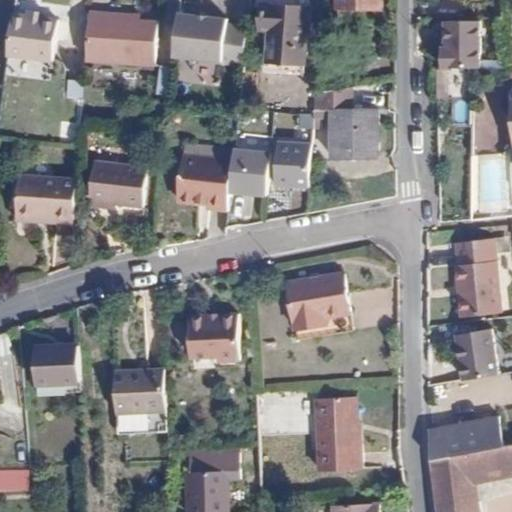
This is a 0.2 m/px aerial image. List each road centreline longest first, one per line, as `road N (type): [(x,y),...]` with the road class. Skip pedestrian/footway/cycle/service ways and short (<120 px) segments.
road 1 (residential): [(0,320),(94,288),(406,218)]
road 2 (residential): [(428,511),(406,218)]
road 3 (residential): [(406,218),(406,0)]
